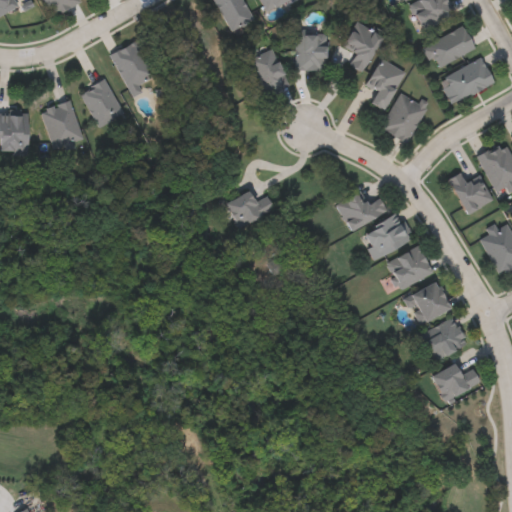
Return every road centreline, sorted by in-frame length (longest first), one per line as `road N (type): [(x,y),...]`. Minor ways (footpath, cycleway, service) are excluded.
road 1 (residential): [(302,126),(373,162),(422,207),(488,317),(511,406)]
road 2 (residential): [(0,58),(55,54),(148,0)]
road 3 (residential): [(511,101),(444,137),(401,184)]
